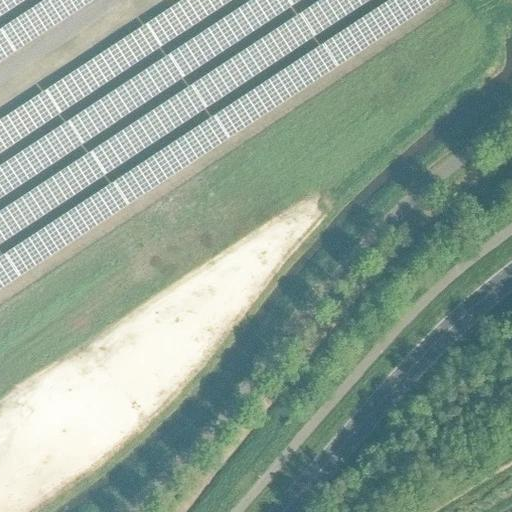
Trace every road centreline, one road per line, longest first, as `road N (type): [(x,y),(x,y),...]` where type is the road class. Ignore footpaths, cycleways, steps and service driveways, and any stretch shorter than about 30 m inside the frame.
road 1 (unclassified): [(126,511),(205,441),(360,255),(511,116)]
road 2 (tertiary): [(284,511),(426,347),(511,276)]
